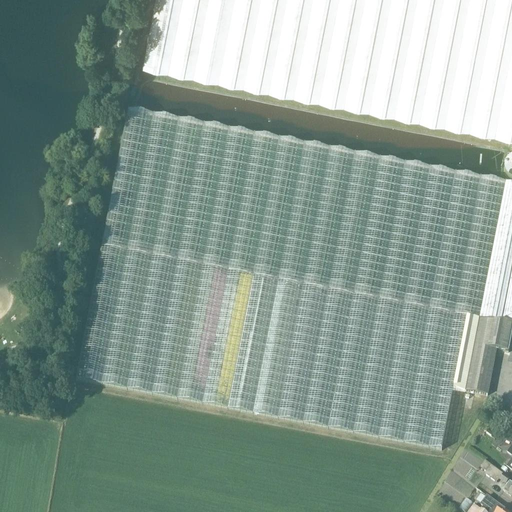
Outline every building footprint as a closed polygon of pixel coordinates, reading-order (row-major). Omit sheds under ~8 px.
[(128,111),(76,381),(441,452),(453,390),(465,392),(479,320),(501,324),(501,322),(511,323),(511,0),(155,0),(142,68),(269,93),(511,139),(511,184),(254,135),(128,111)] [(465,392),(474,394),(487,397),(496,351),(508,353),(511,333),(511,323),(501,322),(501,324),(479,320),(465,392)] [(499,480),(506,485),(510,480),(490,466),(484,462),(480,468),(483,470),(482,471),(485,473),(484,474),(496,483),(499,480)] [(503,492),(511,498),(511,486),(509,484),(503,492)] [(500,506),(486,496),(480,505),(488,511),(505,511),(499,507),(500,506)]
